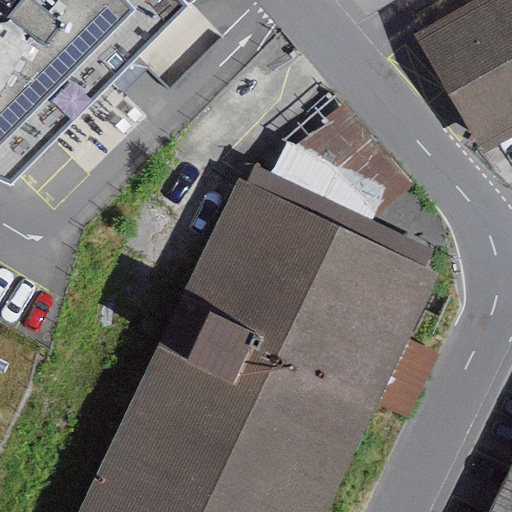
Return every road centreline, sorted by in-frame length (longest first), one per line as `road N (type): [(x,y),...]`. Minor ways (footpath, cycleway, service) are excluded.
road 1 (residential): [(301,0),(511,242)]
road 2 (residential): [(397,511),(511,273)]
